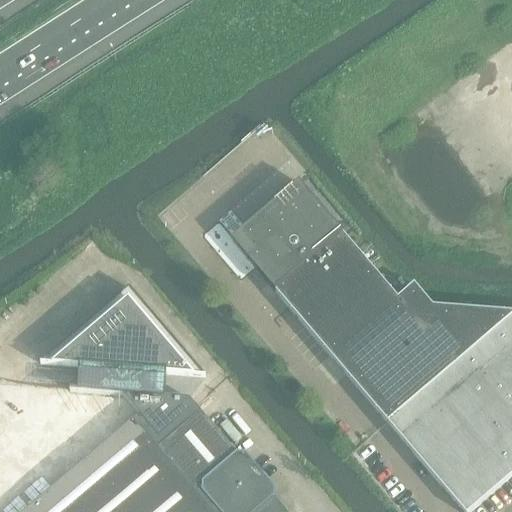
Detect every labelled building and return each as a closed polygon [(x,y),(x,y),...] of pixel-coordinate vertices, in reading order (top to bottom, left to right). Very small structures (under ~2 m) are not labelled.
[(511,315),(433,309),(414,287),(397,301),(298,185),(233,241),(230,238),(228,239),(461,511),(471,511),(511,477),(511,315)] [(200,372),(129,289),(40,365),(40,366),(78,369),(77,391),(165,398),(166,376),(205,379),(200,372)] [(0,511),(30,511),(134,424),(158,451),(201,414),(189,400),(165,398),(77,391),(0,385),(0,511)] [(236,455),(201,414),(158,451),(209,511),(284,511),(274,500),(275,490),(245,456),(236,455)] [(209,511),(158,451),(134,424),(30,511),(209,511)]
